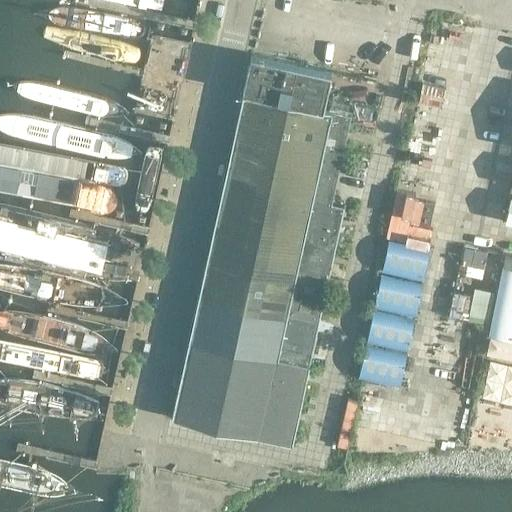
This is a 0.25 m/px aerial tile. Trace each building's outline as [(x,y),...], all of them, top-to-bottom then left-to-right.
[(100,0),(161,13),(163,0),(100,0)] [(242,91),(323,108),(331,71),(251,54),(242,91)] [(341,158),(351,114),(323,108),(242,91),(234,135),(341,158)] [(331,203),(339,167),(341,158),(234,135),(224,179),(331,203)] [(335,245),(344,206),(331,203),(224,179),(215,219),(335,245)] [(0,209),(0,263),(90,283),(135,286),(144,248),(102,231),(1,209),(0,209)] [(327,285),(335,245),(215,219),(206,258),(327,285)] [(389,239),(382,270),(423,280),(430,248),(428,248),(389,239)] [(511,254),(505,253),(503,264),(503,263),(491,322),(488,333),(511,338),(511,254)] [(318,324),(327,285),(206,258),(198,298),(318,324)] [(381,275),(374,306),(415,315),(422,284),(381,275)] [(470,316),(491,318),(495,288),(474,285),(470,316)] [(309,363),(318,324),(198,298),(189,337),(309,363)] [(365,345),(358,376),(400,385),(406,354),(407,350),(414,319),(373,310),(366,341),(367,341),(366,345),(365,345)] [(301,403),(309,363),(189,337),(180,376),(301,403)] [(292,443),(301,403),(180,376),(171,416),(292,443)]
